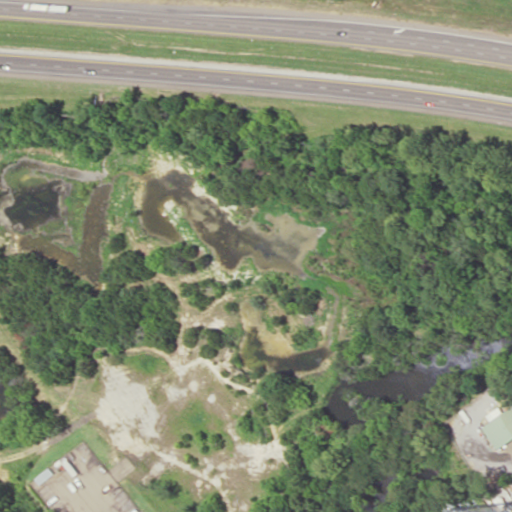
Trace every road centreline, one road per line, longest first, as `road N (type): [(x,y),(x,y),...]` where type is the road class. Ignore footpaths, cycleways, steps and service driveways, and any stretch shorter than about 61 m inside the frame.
road 1 (motorway): [(0,60),(382,91),(511,111)]
road 2 (motorway): [(511,57),(240,23),(0,6)]
